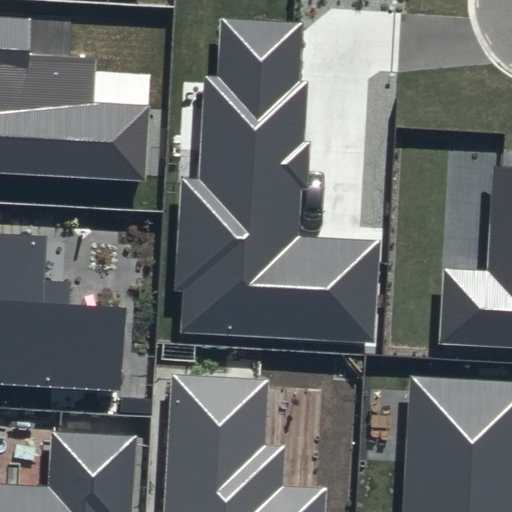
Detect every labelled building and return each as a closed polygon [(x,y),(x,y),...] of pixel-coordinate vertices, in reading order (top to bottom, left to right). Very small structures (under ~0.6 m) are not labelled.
[(29,20),(0,18),(0,174),(147,183),(152,104),(93,101),(96,60),(27,55),(29,20)] [(302,23),(221,19),(218,77),(206,76),(201,179),(181,178),(175,291),(184,291),(181,332),(374,342),(379,243),(297,239),(300,188),(307,188),(310,141),(304,140),(307,81),(299,81),(302,23)] [(511,166),(494,165),(488,271),(444,269),(440,344),(511,348),(511,166)] [(45,238),(0,235),(0,384),(122,392),(127,308),(70,304),(71,283),(42,281),(45,238)] [(270,378),(174,372),(165,511),(326,511),(328,488),(283,486),(286,445),(266,444),(270,378)] [(511,511),(511,381),(411,376),(402,511),(511,511)] [(133,511),(138,435),(50,430),(46,486),(0,483),(0,511),(133,511)]
